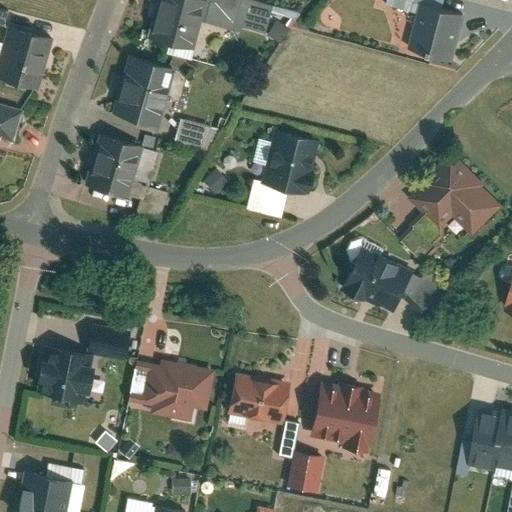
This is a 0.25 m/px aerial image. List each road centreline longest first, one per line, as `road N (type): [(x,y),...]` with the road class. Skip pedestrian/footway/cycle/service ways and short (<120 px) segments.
road 1 (residential): [(272,251),(336,220),(492,65)]
road 2 (residential): [(272,251),(271,271),(294,303),(511,373)]
road 3 (residential): [(109,0),(32,238)]
road 4 (residential): [(32,238),(143,260),(201,263),(272,251)]
road 5 (residential): [(0,421),(32,238)]
